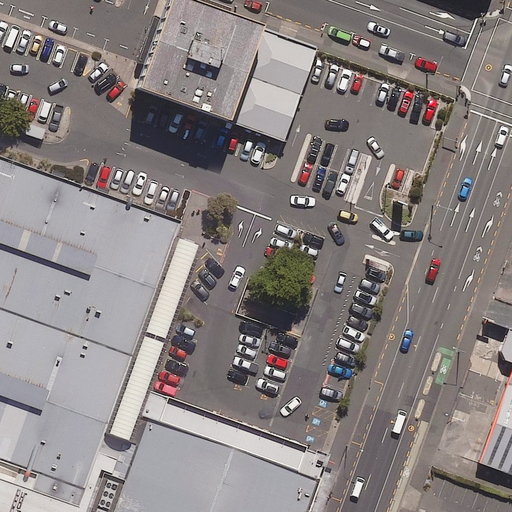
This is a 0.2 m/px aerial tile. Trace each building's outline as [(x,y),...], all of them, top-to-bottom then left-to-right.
[(265,27),(188,0),(169,0),(146,65),(138,87),(232,121),(265,27)] [(266,31),(233,123),(284,141),(316,49),(266,31)] [(0,157),(0,463),(83,493),(108,501),(145,392),(197,247),(175,239),(181,222),(0,157)] [(511,370),(478,464),(511,475),(511,370)] [(310,511),(330,458),(145,392),(108,501),(83,493),(75,511),(310,511)] [(75,511),(83,493),(0,463),(0,511),(75,511)]
